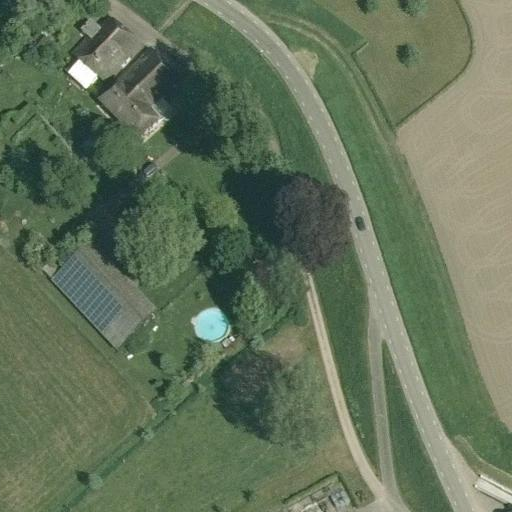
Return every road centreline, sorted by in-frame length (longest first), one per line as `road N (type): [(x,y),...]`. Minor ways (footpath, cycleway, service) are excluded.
road 1 (tertiary): [(361,248),(322,128),(286,57),(202,0)]
road 2 (tertiary): [(460,511),(361,248)]
road 3 (residential): [(361,248),(386,489),(406,511)]
